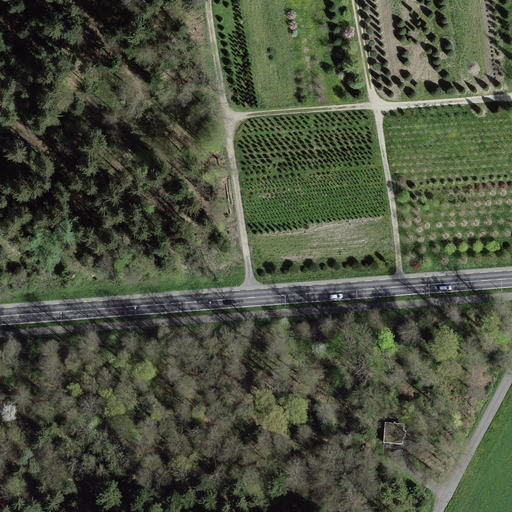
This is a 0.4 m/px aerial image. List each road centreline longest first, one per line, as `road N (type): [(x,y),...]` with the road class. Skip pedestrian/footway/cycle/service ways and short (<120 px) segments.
road 1 (primary): [(0,316),(511,278)]
road 2 (track): [(211,0),(252,297)]
road 3 (track): [(356,0),(400,286)]
road 4 (track): [(227,119),(511,98)]
road 5 (track): [(437,511),(511,372)]
